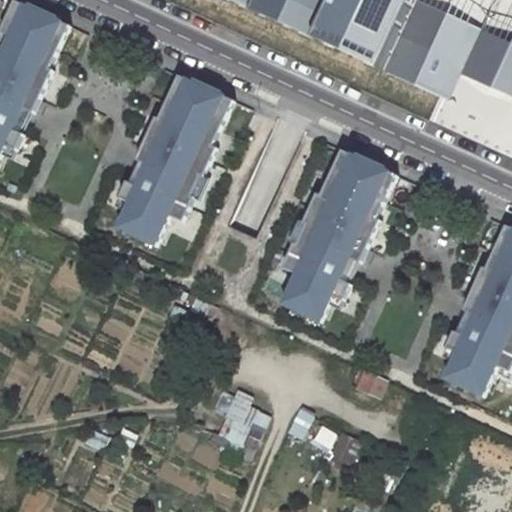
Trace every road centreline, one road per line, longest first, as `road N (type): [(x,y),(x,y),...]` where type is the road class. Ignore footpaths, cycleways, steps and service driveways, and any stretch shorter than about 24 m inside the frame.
road 1 (residential): [(99,0),(511,189)]
road 2 (track): [(381,424),(234,373),(167,412),(0,436)]
road 3 (track): [(244,511),(294,388)]
